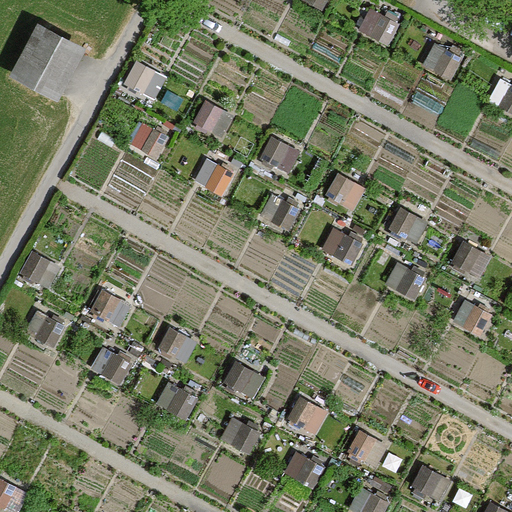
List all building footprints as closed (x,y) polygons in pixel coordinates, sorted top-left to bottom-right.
[(368,26),(379,32),(389,14),(378,8),(368,26)] [(16,74),(58,97),(84,48),(42,25),(16,74)] [(429,62),(458,76),(469,54),(441,39),(429,62)] [(139,59),(130,83),(164,96),(173,71),(139,59)] [(198,122),(226,137),(239,112),(212,97),(198,122)] [(162,156),(175,133),(147,118),(135,141),(162,156)] [(292,168),(302,144),(276,134),(266,158),(292,168)] [(231,192),(241,168),(210,156),(201,180),(231,192)] [(344,170),(330,196),(359,210),(372,184),(344,170)] [(293,230),(307,206),(279,191),(266,215),(293,230)] [(422,240),(433,217),(405,204),(394,227),(422,240)] [(339,223),(327,248),(358,263),(371,239),(339,223)] [(468,237),(455,262),(485,277),(498,251),(468,237)] [(25,272),(54,286),(65,262),(37,248),(25,272)] [(402,258),(390,282),(421,298),(434,274),(402,258)] [(96,309),(126,324),(137,300),(107,286),(96,309)] [(469,296),(459,320),(484,331),(494,307),(469,296)] [(61,345),(72,321),(43,308),(32,331),(61,345)] [(162,348),(190,362),(203,337),(175,323),(162,348)] [(107,343),(96,367),(126,381),(137,357),(107,343)] [(258,398),(272,374),(241,357),(228,380),(258,398)] [(173,378),(162,402),(194,416),(204,392),(173,378)] [(305,392),(291,418),(322,434),(336,408),(305,392)] [(257,450),(265,426),(235,415),(227,440),(257,450)] [(380,466),(394,442),(365,426),(351,450),(380,466)] [(298,450),(291,473),(321,482),(328,460),(298,450)] [(446,498),(456,474),(427,462),(417,485),(446,498)] [(6,473),(0,481),(0,503),(14,511),(15,511),(31,489),(6,473)] [(365,486),(358,508),(368,511),(387,511),(393,495),(365,486)] [(511,511),(511,505),(493,500),(489,511),(511,511)]
